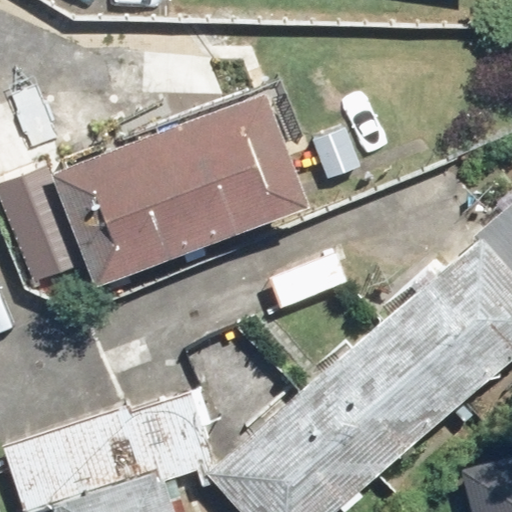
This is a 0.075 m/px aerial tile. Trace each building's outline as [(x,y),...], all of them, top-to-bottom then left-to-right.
[(59,161),(103,275),(319,190),(275,76),(59,161)] [(511,199),(211,463),(254,511),(330,511),(511,352),(511,199)] [(349,245),(271,271),(283,306),(360,280),(349,245)] [(184,390),(12,439),(29,501),(66,491),(72,511),(197,511),(187,476),(207,471),(184,390)] [(511,511),(511,447),(468,459),(481,511),(511,511)]
